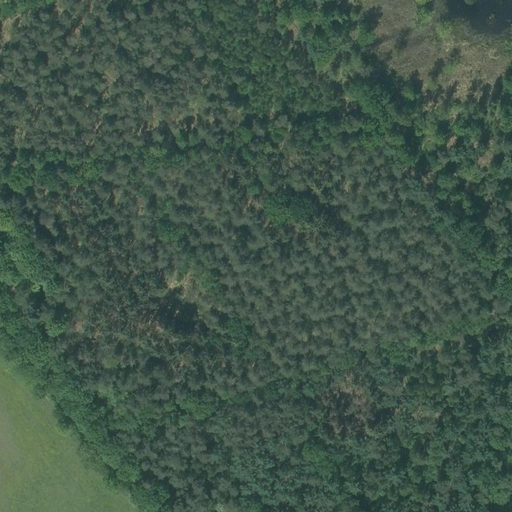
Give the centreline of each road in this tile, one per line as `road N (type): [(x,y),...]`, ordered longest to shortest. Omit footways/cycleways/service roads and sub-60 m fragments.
road 1 (track): [(0,163),(511,114)]
road 2 (track): [(80,429),(511,305)]
road 3 (track): [(127,151),(281,370),(360,511)]
road 4 (track): [(511,272),(390,125),(301,0)]
road 5 (track): [(145,511),(0,327)]
